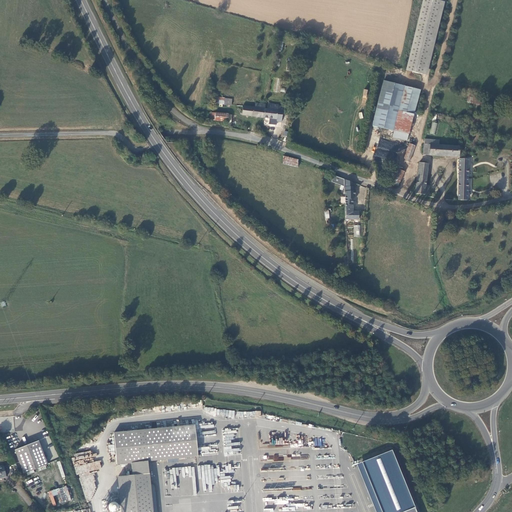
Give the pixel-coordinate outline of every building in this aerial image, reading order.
[(428,0),(417,0),(402,71),(419,75),(435,1),(428,0)] [(415,91),(379,82),(370,126),(391,131),(390,137),(404,141),(415,91)] [(217,99),(212,96),(211,100),(217,101),(217,103),(229,106),(230,99),(217,97),(217,99)] [(241,107),(239,116),(275,121),(275,123),(279,124),(281,109),(276,108),(276,107),(266,106),(265,111),(263,110),(263,106),(253,104),(253,109),(241,107)] [(226,116),(210,114),(209,121),(225,123),(226,116)] [(378,139),(375,157),(389,160),(390,156),(395,157),(396,151),(403,153),(404,144),(378,139)] [(437,141),(422,140),(422,142),(421,156),(457,158),(457,148),(436,147),(437,141)] [(406,145),(401,160),(407,162),(413,148),(406,145)] [(298,161),(283,156),(283,162),(298,167),(298,161)] [(466,161),(457,160),(455,202),(464,202),(466,161)] [(426,196),(427,186),(423,186),(426,164),(417,163),(414,195),(426,196)] [(390,168),(383,182),(396,188),(403,173),(390,168)] [(354,202),(353,187),(357,188),(357,187),(331,177),(329,183),(340,188),(341,196),(344,196),(346,223),(358,222),(358,214),(351,214),(350,202),(354,202)] [(186,426),(105,434),(109,466),(124,465),(125,476),(110,478),(112,511),(144,511),(139,463),(189,458),(186,426)] [(34,442),(11,451),(19,474),(43,465),(34,442)] [(71,455),(76,476),(102,470),(99,460),(94,462),(93,457),(97,456),(96,453),(91,454),(91,451),(71,455)] [(415,511),(391,451),(361,463),(380,511),(415,511)] [(53,505),(71,499),(66,485),(48,492),(53,505)]
